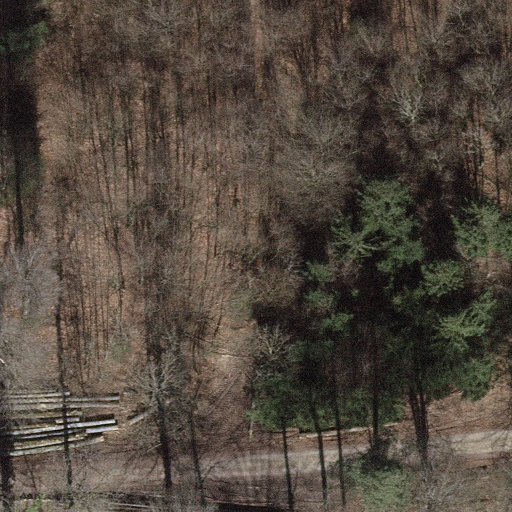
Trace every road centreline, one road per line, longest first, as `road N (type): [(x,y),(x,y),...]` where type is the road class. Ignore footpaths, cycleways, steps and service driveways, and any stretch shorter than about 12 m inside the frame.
road 1 (track): [(511,406),(0,462)]
road 2 (track): [(220,433),(380,166),(440,0)]
